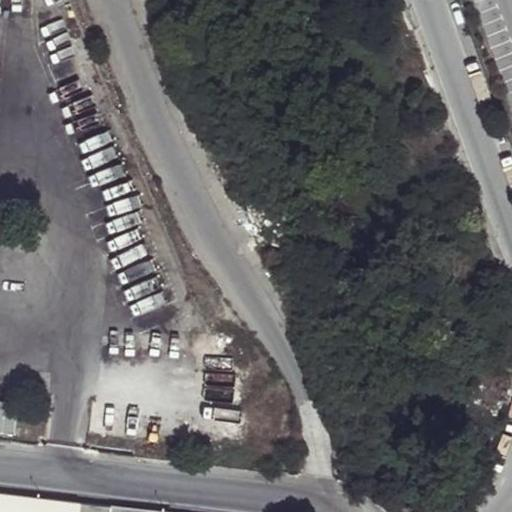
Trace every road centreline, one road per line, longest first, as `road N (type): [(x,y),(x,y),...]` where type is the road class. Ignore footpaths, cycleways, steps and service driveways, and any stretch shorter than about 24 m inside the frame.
road 1 (unknown): [(290,501),(309,392),(174,163),(112,0)]
road 2 (unclassified): [(0,466),(290,501),(318,511)]
